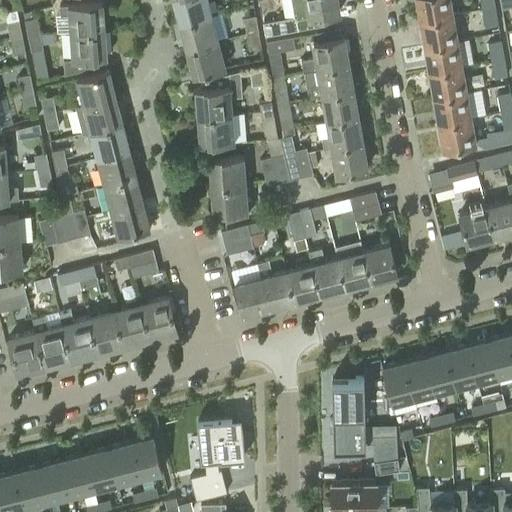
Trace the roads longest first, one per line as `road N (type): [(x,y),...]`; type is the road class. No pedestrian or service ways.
road 1 (unclassified): [(442,296),(402,171),(374,0)]
road 2 (unclassified): [(55,262),(178,230),(213,359)]
road 3 (unclassified): [(0,416),(213,359)]
road 4 (residential): [(279,511),(283,337)]
road 5 (unclassified): [(283,337),(442,296)]
